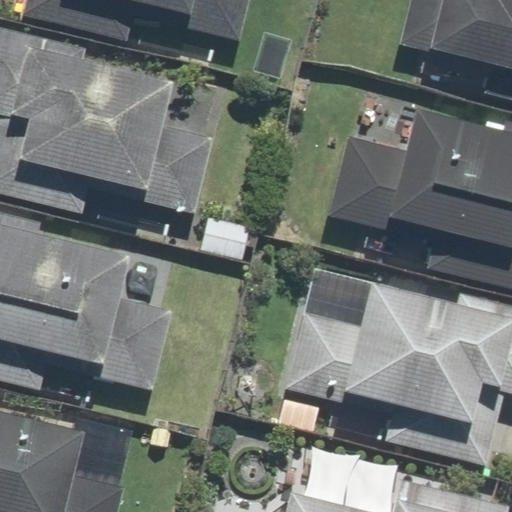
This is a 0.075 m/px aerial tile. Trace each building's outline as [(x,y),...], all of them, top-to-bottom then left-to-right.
[(135,14),(239,39),(248,0),(22,0),(19,14),(129,40),(135,14)] [(511,0),(409,0),(399,44),(427,50),(428,47),(511,67),(511,0)] [(92,190),(196,214),(215,136),(161,123),(172,78),(82,56),(84,46),(0,25),(0,195),(86,216),(92,190)] [(346,135),(326,214),(386,229),(389,215),(434,226),(425,265),(511,286),(511,121),(503,119),(502,126),(411,104),(400,149),(346,135)] [(48,364),(153,389),(172,310),(117,297),(128,251),(38,230),(40,219),(0,209),(0,379),(42,390),(48,364)] [(301,310),(281,392),(340,406),(344,392),(389,404),(379,443),(484,468),(503,392),(511,394),(511,305),(459,292),(457,299),(367,277),(356,324),(301,310)] [(0,511),(117,511),(123,486),(70,473),(81,429),(0,408),(0,511)] [(280,511),(503,511),(506,502),(398,476),(390,511),(287,487),(280,511)]
